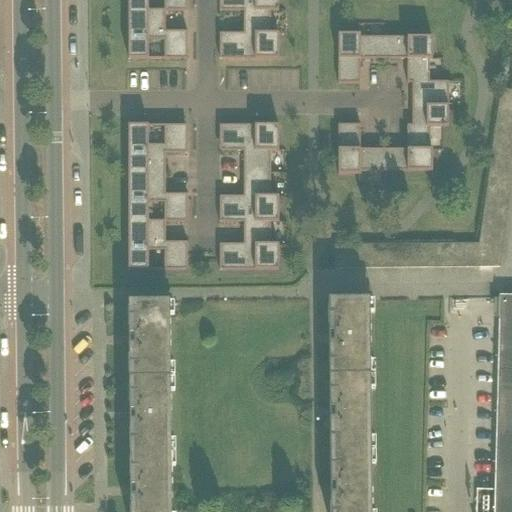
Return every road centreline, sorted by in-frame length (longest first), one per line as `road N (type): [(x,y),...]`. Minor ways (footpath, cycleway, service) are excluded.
road 1 (tertiary): [(19,0),(23,294)]
road 2 (tertiary): [(23,294),(28,511)]
road 3 (tertiary): [(58,511),(56,294)]
road 4 (residential): [(406,104),(206,104)]
road 5 (tertiary): [(56,294),(55,104)]
road 6 (residential): [(206,259),(206,104)]
road 7 (residential): [(206,104),(55,104)]
